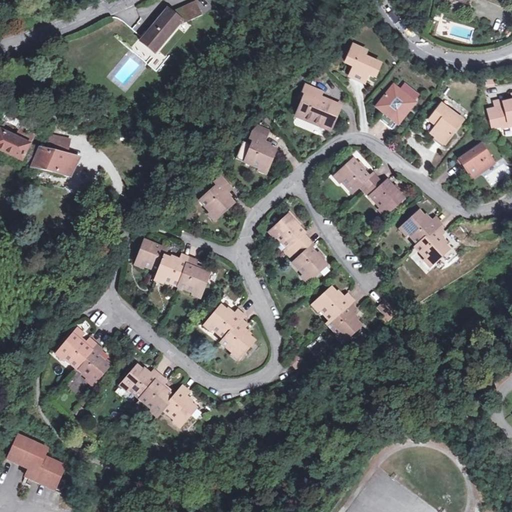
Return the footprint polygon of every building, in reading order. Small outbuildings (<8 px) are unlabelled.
[(181,8),(187,23),(201,17),(195,2),(181,8)] [(181,8),(170,12),(181,21),(176,28),(187,23),(181,8)] [(142,39),(156,51),(176,28),(181,21),(170,12),(167,10),(142,39)] [(153,54),(156,51),(142,39),(139,42),(153,54)] [(153,54),(139,42),(131,52),(146,63),(153,54)] [(367,77),(372,65),(356,58),(358,54),(345,48),(339,62),(347,65),(341,77),(357,84),(361,74),(367,77)] [(397,84),(394,82),(389,87),(386,84),(372,100),(380,107),(374,113),(387,124),(401,107),(404,110),(414,98),(411,96),(416,90),(402,78),(397,84)] [(301,121),(310,125),(312,121),(327,127),(334,108),(317,100),(321,92),(303,85),(299,94),(304,96),(297,114),(303,117),(301,121)] [(423,115),(433,124),(427,132),(437,141),(457,119),(436,101),(423,115)] [(511,104),(506,105),(507,109),(486,112),(489,130),(504,128),(504,129),(511,128),(511,104)] [(0,151),(20,159),(19,163),(31,167),(38,149),(29,146),(34,137),(38,139),(41,132),(38,131),(39,129),(6,114),(3,122),(0,128),(0,151)] [(129,134),(110,132),(110,138),(128,141),(129,134)] [(265,141),(251,136),(249,142),(252,143),(243,165),(258,171),(259,168),(265,171),(273,151),(263,147),(265,141)] [(451,158),(461,176),(465,173),(467,177),(487,167),(475,145),(451,158)] [(79,157),(42,149),(34,168),(70,178),(79,157)] [(20,159),(0,151),(0,160),(17,166),(19,163),(20,159)] [(365,198),(377,210),(380,208),(385,213),(401,198),(385,180),(380,184),(371,173),(366,177),(350,160),(333,176),(339,181),(335,184),(346,197),(358,186),(367,196),(365,198)] [(227,192),(217,181),(212,185),(215,188),(197,205),(209,217),(212,214),(217,220),(233,206),(223,196),(227,192)] [(154,197),(149,186),(137,192),(142,203),(154,197)] [(93,197),(78,193),(72,214),(87,218),(93,197)] [(425,256),(438,270),(454,255),(438,237),(443,233),(436,225),(439,223),(434,218),(428,223),(417,211),(401,225),(406,232),(404,234),(415,246),(413,248),(423,258),(425,256)] [(292,266),(302,278),(305,276),(309,281),(324,268),(310,251),(312,248),(303,237),(304,236),(287,217),(272,230),(278,236),(275,239),(286,251),(290,247),(300,258),(292,266)] [(165,287),(192,298),(193,294),(202,298),(211,278),(197,272),(199,266),(183,260),(180,266),(166,259),(168,254),(147,244),(139,263),(147,266),(145,269),(160,275),(157,280),(166,284),(165,287)] [(340,337),(345,343),(360,329),(350,318),(355,314),(348,307),(351,304),(346,297),(339,303),(329,291),(314,305),(320,311),(318,313),(328,324),(326,326),(338,339),(340,337)] [(375,310),(382,317),(379,320),(383,325),(394,315),(382,303),(375,310)] [(235,358),(241,363),(254,347),(242,337),(245,333),(239,328),(244,323),(237,317),(232,323),(219,313),(207,328),(213,333),(210,336),(222,346),(219,349),(233,360),(235,358)] [(111,371),(99,360),(103,355),(92,345),(87,351),(72,340),(60,355),(66,360),(65,362),(92,384),(94,382),(99,386),(111,371)] [(289,368),(297,375),(303,367),(295,360),(289,368)] [(165,417),(177,427),(178,424),(185,430),(199,412),(187,403),(191,398),(184,393),(176,402),(165,394),(170,388),(156,377),(151,383),(139,373),(127,389),(134,394),(132,397),(155,415),(156,413),(163,419),(165,417)] [(51,454),(22,440),(11,462),(34,472),(31,478),(58,491),(68,471),(47,461),(51,454)]
